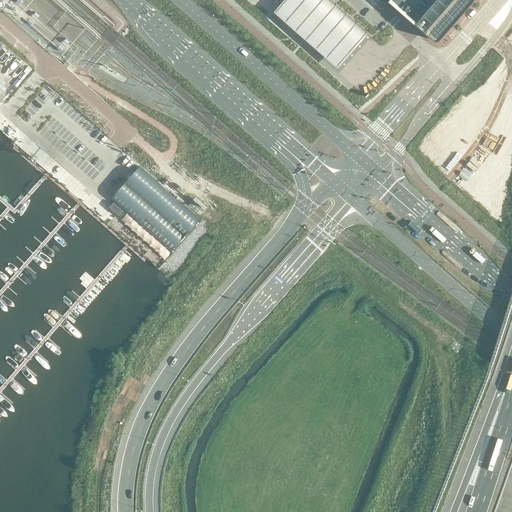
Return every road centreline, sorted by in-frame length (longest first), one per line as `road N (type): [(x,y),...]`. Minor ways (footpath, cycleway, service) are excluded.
road 1 (motorway): [(150,511),(150,477),(167,421),(353,199)]
road 2 (motorway): [(299,217),(163,377),(127,463),(127,511)]
road 3 (primary): [(355,156),(179,0)]
road 4 (tertiary): [(376,173),(484,50),(511,5)]
road 5 (primary): [(353,199),(511,339)]
road 6 (tertiary): [(496,0),(355,156)]
road 7 (primary): [(125,0),(280,135)]
road 8 (unclassified): [(0,18),(127,131),(104,156)]
road 9 (primary): [(511,291),(376,173)]
road 10 (motorway): [(511,396),(454,511)]
